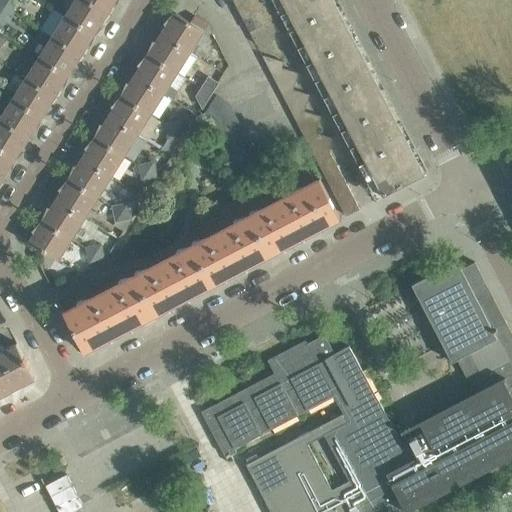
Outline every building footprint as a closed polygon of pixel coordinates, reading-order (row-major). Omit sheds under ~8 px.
[(0,0),(0,8),(12,6),(10,0),(0,0)] [(86,0),(76,0),(66,16),(94,33),(103,24),(101,22),(107,13),(86,0)] [(86,0),(107,13),(113,4),(116,5),(117,0),(86,0)] [(288,13),(281,0),(231,0),(256,44),(270,49),(276,31),(280,33),(285,30),(278,17),(288,13)] [(425,174),(334,0),(281,0),(288,13),(379,187),(383,195),(425,174)] [(0,16),(14,14),(12,6),(0,8),(0,16)] [(161,35),(189,52),(207,24),(194,16),(190,22),(175,13),(166,23),(167,25),(161,35)] [(89,46),(94,33),(66,16),(52,38),(81,55),(87,46),(89,46)] [(148,55),(176,73),(189,52),(161,35),(155,43),(153,42),(148,55)] [(52,38),(39,58),(68,75),(76,66),(75,65),(81,55),(52,38)] [(176,73),(148,55),(140,65),(141,67),(135,76),(163,93),(173,100),(178,91),(168,84),(176,73)] [(39,58),(26,79),(55,96),(60,88),(63,88),(68,75),(39,58)] [(298,73),(281,68),(277,66),(273,77),(294,84),(298,73)] [(163,93),(135,76),(130,85),(127,84),(122,97),(149,115),(163,93)] [(208,77),(202,86),(210,92),(216,83),(208,77)] [(49,106),(55,96),(26,79),(13,99),(41,117),(50,108),(49,106)] [(202,105),(210,92),(202,86),(196,96),(202,105)] [(309,95),(292,89),(288,88),(285,99),(305,105),(309,95)] [(227,102),(216,95),(205,112),(212,126),(223,108),(227,102)] [(149,115),(122,97),(113,107),(115,108),(109,117),(136,135),(149,115)] [(13,99),(0,119),(0,120),(28,138),(34,128),(37,129),(41,117),(13,99)] [(233,115),(223,108),(212,126),(219,139),(230,121),(233,115)] [(320,116),(303,111),(300,109),(296,121),(317,128),(320,116)] [(136,135),(109,117),(103,126),(101,125),(96,138),(123,156),(136,135)] [(22,147),(28,138),(0,120),(0,149),(15,159),(24,149),(22,147)] [(175,136),(183,135),(180,120),(172,121),(175,136)] [(172,121),(164,123),(167,138),(175,136),(172,121)] [(226,152),(237,133),(240,127),(230,121),(219,139),(226,152)] [(332,138),(315,133),(311,131),(308,143),(328,150),(332,138)] [(247,140),(237,133),(226,152),(232,163),(243,146),(247,140)] [(123,156),(96,138),(87,147),(88,149),(82,159),(110,176),(123,156)] [(239,175),(250,157),(253,152),(243,146),(232,163),(239,175)] [(0,178),(1,180),(7,170),(10,171),(15,159),(0,149),(0,178)] [(321,170),(335,163),(330,153),(317,160),(321,170)] [(259,164),(250,157),(239,175),(245,187),(259,164)] [(70,179),(97,197),(110,176),(82,159),(76,168),(74,167),(70,179)] [(138,164),(140,172),(155,169),(154,161),(138,164)] [(326,178),(340,172),(335,163),(321,170),(326,178)] [(157,176),(155,169),(140,172),(141,180),(157,176)] [(331,188),(344,180),(340,172),(326,178),(331,188)] [(269,254),(282,248),(294,241),(292,238),(301,233),(303,237),(340,218),(319,178),(249,215),(269,254)] [(55,201),(83,219),(97,197),(70,179),(60,189),(62,191),(55,201)] [(335,196),(349,189),(344,180),(331,188),(335,196)] [(340,205),(354,198),(349,189),(335,196),(340,205)] [(340,205),(345,215),(359,208),(354,198),(340,205)] [(43,221),(70,240),(83,219),(55,201),(50,209),(48,208),(43,221)] [(127,202),(119,204),(123,220),(130,218),(127,202)] [(115,222),(123,220),(119,204),(111,206),(115,222)] [(212,284),(237,271),(235,267),(242,263),(245,267),(269,254),(249,215),(192,244),(212,284)] [(43,221),(34,231),(36,233),(30,242),(57,260),(70,240),(43,221)] [(85,248),(86,256),(103,252),(101,244),(85,248)] [(187,297),(212,284),(192,244),(134,275),(154,314),(179,301),(177,297),(185,293),(187,297)] [(104,260),(103,252),(86,256),(88,263),(104,260)] [(452,485),(454,487),(511,456),(511,396),(511,394),(508,388),(511,386),(511,333),(475,262),(461,269),(457,260),(412,284),(452,361),(457,359),(475,394),(415,426),(413,423),(405,427),(411,437),(400,443),(349,346),(334,354),(324,335),(307,344),(305,340),(267,360),(274,373),(202,411),(224,453),(234,447),(235,447),(334,395),(343,413),(246,464),(271,511),(371,511),(398,498),(406,511),(408,511),(407,511),(435,497),(434,495),(452,485)] [(129,327),(154,314),(134,275),(64,311),(84,351),(122,332),(119,327),(127,323),(129,327)] [(0,395),(35,377),(16,342),(0,351),(0,395)] [(71,485),(50,496),(58,511),(71,511),(82,506),(71,485)]
